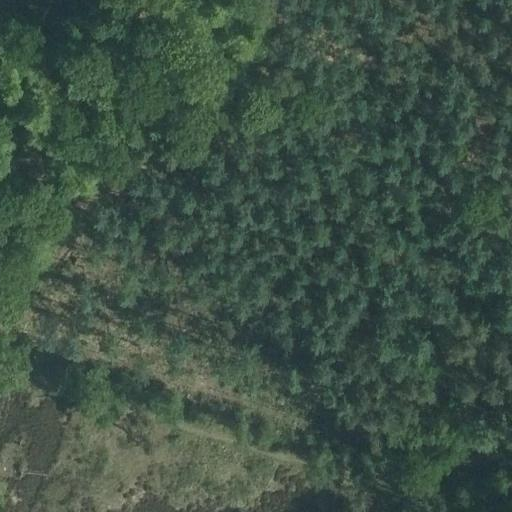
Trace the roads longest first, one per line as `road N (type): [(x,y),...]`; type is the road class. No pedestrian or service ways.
road 1 (track): [(0,364),(410,490)]
road 2 (track): [(294,91),(100,161),(0,355)]
road 3 (track): [(511,30),(294,91)]
